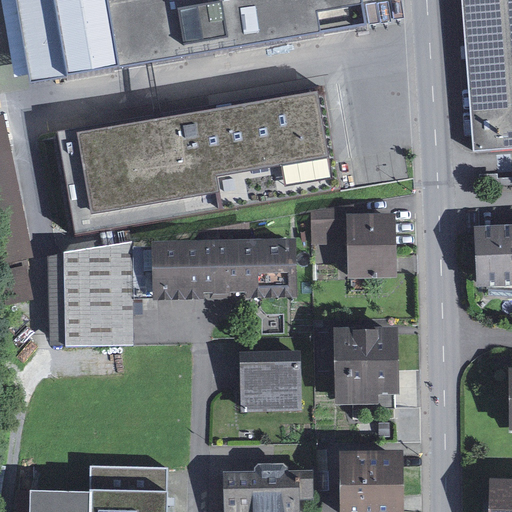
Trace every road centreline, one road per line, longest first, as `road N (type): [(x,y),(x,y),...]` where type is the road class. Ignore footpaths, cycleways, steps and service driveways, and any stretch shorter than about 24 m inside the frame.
road 1 (unclassified): [(427,0),(440,206)]
road 2 (residential): [(442,330),(447,511)]
road 3 (residential): [(199,511),(200,337)]
road 4 (track): [(7,511),(17,400),(45,354)]
road 5 (residential): [(440,206),(442,330)]
